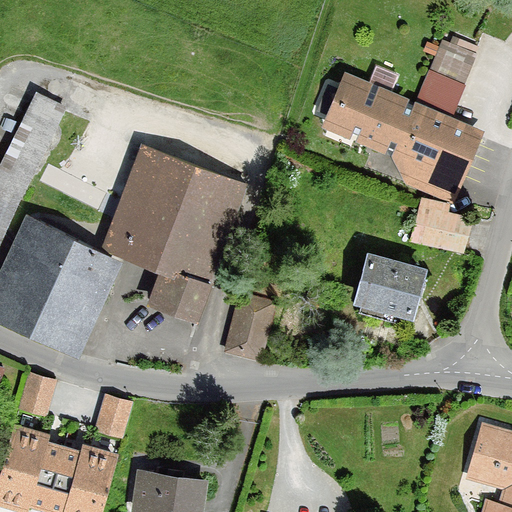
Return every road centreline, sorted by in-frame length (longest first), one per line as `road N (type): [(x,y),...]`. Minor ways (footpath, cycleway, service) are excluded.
road 1 (residential): [(0,335),(101,375),(195,387),(472,372)]
road 2 (unclassified): [(472,372),(511,218)]
